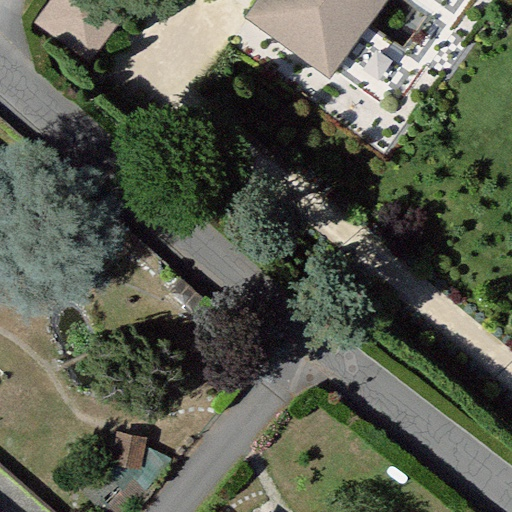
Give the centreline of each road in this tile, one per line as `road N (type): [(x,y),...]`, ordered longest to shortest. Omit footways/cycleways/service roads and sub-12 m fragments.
road 1 (residential): [(0,68),(312,339)]
road 2 (residential): [(312,339),(511,495)]
road 3 (residential): [(312,339),(172,511)]
